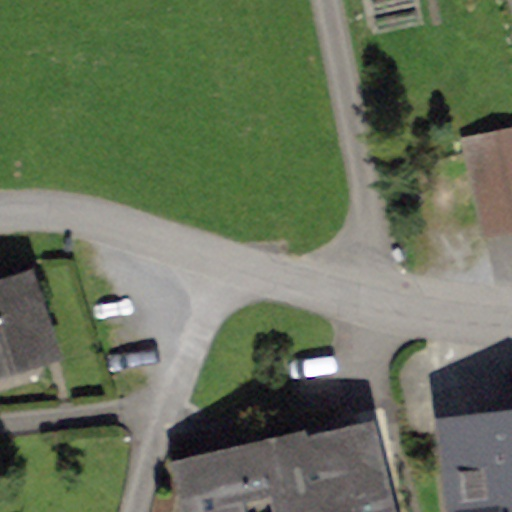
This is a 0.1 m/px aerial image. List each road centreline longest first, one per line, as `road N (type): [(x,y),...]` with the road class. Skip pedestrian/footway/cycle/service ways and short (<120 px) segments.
road 1 (residential): [(511,322),(375,304),(222,262)]
road 2 (residential): [(222,262),(136,511)]
road 3 (residential): [(222,262),(57,209),(0,212)]
